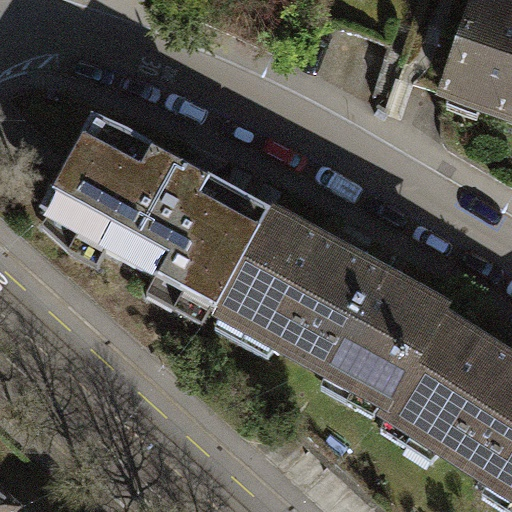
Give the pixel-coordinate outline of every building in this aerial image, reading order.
[(511,0),(481,0),(453,83),(511,102),(511,0)] [(39,222),(216,322),(274,222),(97,121),(39,222)] [(276,217),(274,222),(216,322),(213,328),(390,429),(449,325),(453,318),(276,217)] [(511,360),(449,325),(390,429),(384,438),(511,511),(511,360)] [(0,511),(19,511),(36,494),(0,462),(0,511)]
